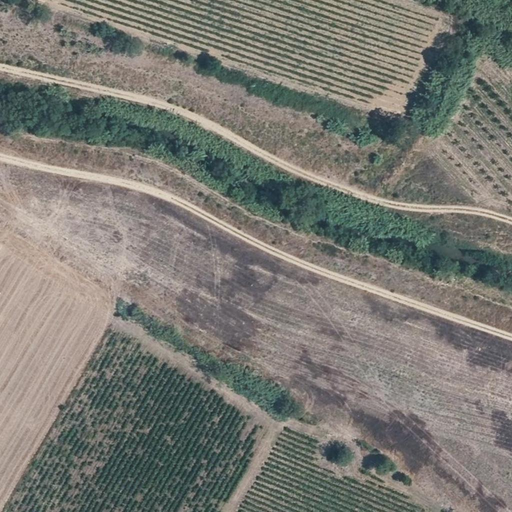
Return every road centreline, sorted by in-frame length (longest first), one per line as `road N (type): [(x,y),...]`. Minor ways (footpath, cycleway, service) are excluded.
road 1 (track): [(0,130),(164,162),(283,231),(511,307)]
road 2 (track): [(511,252),(284,169),(163,110),(0,71)]
